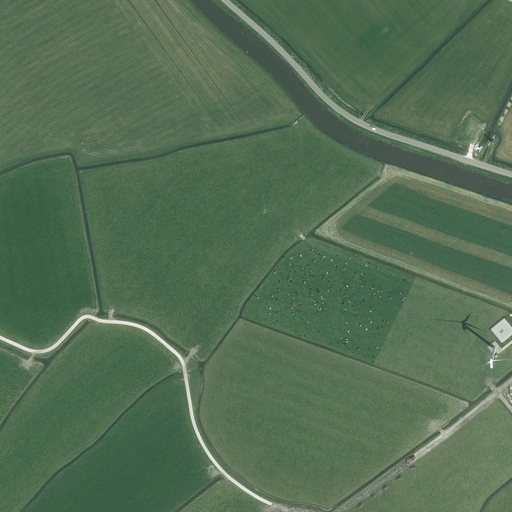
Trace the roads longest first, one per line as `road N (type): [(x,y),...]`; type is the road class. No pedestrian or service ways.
road 1 (track): [(0,337),(44,349),(84,313),(149,332),(181,358),(193,423),(215,461),(236,483),(289,511)]
road 2 (tertiary): [(511,174),(355,120),(224,0)]
road 3 (unclassified): [(511,380),(337,511)]
